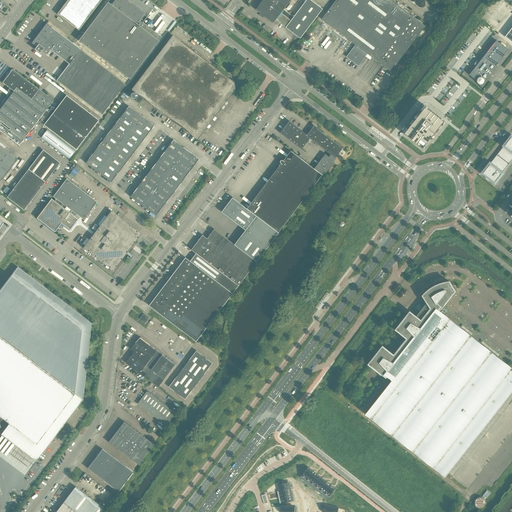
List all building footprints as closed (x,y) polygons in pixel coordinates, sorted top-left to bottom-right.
[(67,0),(57,14),(78,30),(101,0),(100,0),(67,0)] [(107,2),(78,40),(129,79),(158,40),(144,29),(151,20),(143,14),(124,0),(115,0),(115,1),(113,0),(109,0),(108,2),(107,2)] [(284,9),(290,0),(263,0),(256,10),(260,13),(259,15),(263,18),(265,16),(273,23),(276,20),(300,38),(323,9),(311,0),(306,0),(294,17),(284,9)] [(335,0),(322,19),(355,45),(346,57),(358,66),(367,54),(390,71),(395,65),(396,65),(418,36),(420,35),(420,34),(419,34),(425,26),(391,0),(335,0)] [(125,84),(46,23),(44,26),(42,26),(42,27),(42,28),(42,29),(41,29),(40,29),(41,31),(40,31),(39,31),(38,31),(38,32),(39,33),(31,43),(36,47),(34,49),(39,53),(41,50),(46,54),(50,49),(69,64),(56,80),(102,115),(125,84)] [(235,89),(234,82),(172,35),(131,89),(139,95),(143,98),(196,139),(235,89)] [(496,40),(469,75),(475,79),(480,74),(485,78),(508,50),(496,40)] [(42,115),(48,107),(49,106),(50,105),(50,104),(51,103),(53,102),(53,101),(53,100),(52,100),(52,99),(50,98),(49,98),(49,97),(49,96),(47,95),(46,95),(45,94),(43,92),(42,92),(38,89),(37,88),(35,86),(34,86),(34,85),(32,84),(31,84),(30,83),(30,82),(28,81),(27,81),(27,80),(26,80),(24,78),(23,77),(21,75),(20,75),(19,75),(19,74),(17,72),(16,72),(15,72),(15,71),(13,69),(12,70),(12,69),(11,70),(10,71),(10,72),(9,73),(10,74),(8,76),(7,76),(2,82),(3,83),(5,85),(6,86),(9,88),(7,90),(10,92),(0,104),(0,130),(19,145),(36,123),(39,125),(42,121),(45,117),(42,115)] [(45,117),(42,121),(45,123),(43,125),(76,149),(98,120),(66,95),(54,110),(50,110),(45,117)] [(111,182),(154,125),(128,106),(85,162),(111,182)] [(426,106),(405,133),(411,137),(410,138),(423,148),(423,147),(444,121),(426,106)] [(307,135),(298,128),(289,121),(280,133),(302,149),(310,138),(331,154),(329,157),(325,154),(314,169),(322,175),(324,176),(335,161),(333,160),(334,160),(335,160),(335,159),(335,158),(343,148),(317,129),(318,128),(314,125),(313,128),(307,135)] [(47,130),(41,137),(69,159),(74,151),(47,130)] [(490,162),(482,173),(495,183),(503,173),(502,172),(511,159),(511,135),(503,146),(504,146),(490,163),(490,162)] [(155,216),(198,159),(173,140),(130,196),(155,216)] [(0,181),(17,159),(0,145),(0,181)] [(23,210),(59,162),(43,150),(7,197),(23,210)] [(279,232),(322,175),(314,169),(294,153),(287,163),(285,162),(283,164),(285,166),(251,211),(279,232)] [(83,220),(97,202),(66,179),(53,196),(56,199),(54,201),(51,199),(36,218),(54,232),(58,227),(60,229),(63,225),(65,226),(64,226),(69,229),(78,219),(74,216),(76,214),(83,220)] [(257,262),(279,232),(251,211),(233,197),(232,198),(222,212),(246,230),(235,244),(257,262)] [(132,243),(139,234),(111,212),(90,240),(89,239),(82,248),(97,259),(98,258),(113,269),(130,246),(129,246),(131,243),(132,243)] [(257,262),(235,244),(214,229),(214,230),(217,231),(210,240),(203,235),(202,236),(198,241),(199,242),(197,244),(196,244),(192,249),(192,250),(196,253),(239,285),(257,262)] [(196,341),(239,285),(196,253),(190,261),(186,257),(171,277),(170,278),(170,277),(169,278),(168,280),(167,281),(149,305),(196,341)] [(0,416),(9,423),(1,434),(36,461),(83,399),(91,323),(17,267),(0,289),(0,416)] [(511,367),(510,367),(511,368),(510,371),(503,365),(504,364),(503,363),(503,362),(502,362),(501,362),(501,361),(500,362),(452,325),(454,323),(455,324),(456,324),(445,315),(447,313),(446,312),(446,311),(445,311),(444,311),(444,310),(444,309),(443,309),(442,309),(440,311),(439,311),(441,309),(441,308),(455,291),(449,281),(446,282),(443,282),(440,283),(437,284),(435,286),(432,287),(430,289),(427,291),(425,293),(423,295),(427,302),(423,307),(421,305),(420,306),(419,306),(418,306),(418,307),(418,308),(417,309),(420,311),(416,316),(410,311),(396,329),(407,338),(404,342),(403,341),(401,342),(400,344),(398,346),(397,348),(396,350),(397,351),(394,355),(383,346),(369,364),(382,374),(386,378),(388,376),(393,380),(367,413),(366,412),(365,413),(373,419),(374,419),(373,418),(374,416),(441,468),(439,470),(438,469),(438,470),(446,476),(445,475),(511,389),(511,367)] [(145,323),(149,318),(143,313),(139,319),(145,323)] [(158,387),(176,365),(140,337),(131,349),(134,352),(126,363),(158,387)] [(185,399),(212,363),(196,351),(169,387),(185,399)] [(173,412),(147,392),(147,391),(140,400),(137,404),(164,424),(173,412)] [(138,464),(153,444),(153,443),(153,444),(150,442),(150,441),(149,442),(147,439),(146,439),(143,437),(144,436),(143,436),(143,437),(140,434),(141,434),(140,434),(137,432),(137,431),(137,432),(134,429),(133,429),(130,427),(131,427),(130,426),(130,427),(127,425),(128,424),(127,424),(124,422),(124,421),(124,422),(123,421),(123,422),(121,425),(120,425),(121,425),(119,428),(118,428),(118,429),(116,431),(116,432),(114,435),(113,434),(113,435),(114,435),(111,438),(109,441),(108,441),(109,442),(108,442),(109,442),(112,444),(112,445),(112,444),(115,446),(115,447),(116,447),(118,449),(118,450),(119,449),(122,451),(121,452),(122,452),(122,451),(125,454),(124,454),(125,455),(125,454),(128,456),(128,457),(128,456),(131,459),(132,459),(135,461),(134,462),(135,462),(135,461),(138,464),(137,464),(138,464)] [(132,472),(102,449),(87,468),(118,491),(132,472)] [(308,467),(301,475),(306,479),(312,470),(308,467)] [(312,470),(306,479),(311,482),(317,474),(312,470)] [(317,474),(311,482),(315,486),(321,477),(317,474)] [(321,477),(315,486),(320,489),(326,481),(321,477)] [(326,481),(320,489),(324,492),(330,484),(326,481)] [(279,490),(277,491),(288,489),(287,482),(277,485),(279,490)] [(330,484),(324,492),(329,496),(335,488),(330,484)] [(101,511),(104,509),(78,488),(73,494),(71,492),(65,499),(66,500),(64,503),(62,506),(61,505),(56,511),(55,511),(101,511)] [(288,489),(277,491),(278,497),(290,494),(288,489)] [(290,494),(278,497),(280,503),(291,501),(290,494)]
